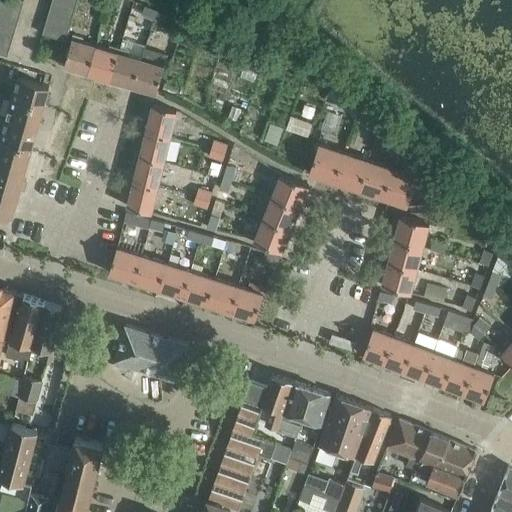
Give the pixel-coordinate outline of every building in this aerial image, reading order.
[(0,0),(0,3),(21,10),(24,0),(0,0)] [(55,0),(52,0),(50,10),(73,17),(76,6),(55,0)] [(0,3),(0,16),(18,21),(21,10),(0,3)] [(143,13),(156,18),(159,10),(146,5),(143,13)] [(50,10),(46,22),(69,28),(73,17),(50,10)] [(0,16),(0,28),(15,33),(18,21),(0,16)] [(46,22),(43,33),(66,40),(69,28),(46,22)] [(0,28),(0,40),(12,44),(15,33),(0,28)] [(65,65),(88,71),(96,43),(84,39),(84,36),(74,33),(65,65)] [(0,40),(0,52),(8,55),(12,44),(0,40)] [(88,71),(111,78),(120,46),(110,43),(109,47),(96,43),(88,71)] [(111,78),(134,85),(142,56),(129,53),(130,49),(120,46),(111,78)] [(142,56),(134,85),(157,92),(168,53),(145,47),(142,56)] [(19,77),(12,99),(44,108),(50,86),(19,77)] [(334,99),(355,115),(360,108),(340,92),(334,99)] [(12,99),(6,121),(37,130),(44,108),(12,99)] [(153,103),(147,129),(171,135),(178,109),(153,103)] [(233,106),(230,115),(239,118),(242,109),(233,106)] [(355,122),(363,129),(372,117),(361,109),(356,116),(355,122)] [(3,141),(2,144),(31,152),(37,130),(6,121),(0,140),(3,141)] [(147,129),(141,154),(165,160),(171,135),(147,129)] [(397,152),(398,149),(405,142),(396,134),(389,141),(387,149),(397,152)] [(215,138),(212,147),(226,151),(229,143),(215,138)] [(310,172),(334,180),(345,150),(320,142),(310,172)] [(405,142),(398,149),(408,158),(414,150),(405,142)] [(2,144),(0,149),(0,166),(25,174),(31,152),(2,144)] [(226,151),(212,147),(209,155),(223,159),(226,151)] [(334,180),(359,189),(369,158),(345,150),(334,180)] [(141,154),(134,180),(159,186),(165,160),(141,154)] [(359,189),(383,197),(394,167),(369,158),(359,189)] [(209,172),(218,175),(222,163),(213,160),(209,172)] [(228,162),(223,179),(231,182),(237,165),(228,162)] [(0,190),(18,196),(21,188),(25,189),(28,179),(23,178),(25,174),(0,166),(0,190)] [(394,167),(383,197),(408,205),(418,175),(394,167)] [(280,173),(271,195),(300,206),(309,184),(280,173)] [(223,179),(217,198),(226,201),(232,203),(235,195),(228,193),(231,182),(223,179)] [(159,186),(134,180),(128,205),(152,211),(159,186)] [(199,186),(197,195),(211,199),(213,190),(199,186)] [(0,190),(0,214),(12,218),(18,196),(0,190)] [(211,199),(197,195),(194,203),(208,207),(211,199)] [(271,195),(262,217),(292,228),(300,206),(271,195)] [(226,201),(217,198),(208,227),(217,229),(226,201)] [(150,226),(153,217),(127,210),(123,228),(132,231),(134,223),(150,228),(150,226)] [(401,215),(395,238),(426,246),(432,223),(401,215)] [(166,221),(153,217),(150,226),(163,230),(166,221)] [(292,228),(262,217),(254,239),(283,250),(292,228)] [(187,237),(200,241),(202,231),(190,228),(187,237)] [(200,241),(225,248),(228,239),(202,231),(200,241)] [(395,238),(389,261),(419,269),(426,246),(395,238)] [(431,248),(434,248),(443,252),(446,242),(434,238),(431,248)] [(228,239),(225,248),(223,254),(234,258),(236,253),(239,254),(239,252),(250,255),(253,246),(228,239)] [(110,272),(134,279),(143,253),(118,246),(110,272)] [(511,247),(503,258),(511,265),(511,247)] [(481,260),(489,264),(494,251),(485,248),(481,260)] [(281,255),(266,250),(262,262),(276,267),(281,255)] [(134,279),(159,287),(167,261),(143,253),(134,279)] [(159,287),(183,295),(191,269),(167,261),(159,287)] [(183,295),(207,303),(216,276),(202,272),(204,265),(194,261),(191,269),(183,295)] [(419,269),(389,261),(383,284),(413,292),(419,269)] [(207,303),(232,310),(240,284),(236,283),(239,275),(218,268),(216,276),(207,303)] [(493,269),(489,281),(498,285),(503,272),(493,269)] [(477,270),(472,283),(481,286),(486,274),(477,270)] [(240,284),(232,310),(256,318),(264,292),(266,286),(251,280),(249,287),(240,284)] [(425,293),(444,298),(448,286),(428,281),(425,293)] [(498,285),(489,281),(484,294),(493,297),(498,285)] [(0,349),(15,290),(0,285),(0,349)] [(379,298),(391,302),(394,293),(381,290),(379,298)] [(35,340),(46,300),(25,293),(19,312),(12,339),(11,339),(7,354),(24,358),(24,356),(30,358),(34,344),(35,340)] [(463,305),(472,309),(477,296),(467,293),(463,305)] [(427,311),(429,302),(409,296),(398,327),(405,329),(412,309),(409,308),(410,303),(415,305),(414,308),(427,311)] [(63,305),(46,300),(35,340),(34,344),(52,348),(63,305)] [(442,306),(429,302),(427,311),(439,315),(442,306)] [(456,318),(454,324),(465,327),(469,315),(450,310),(448,315),(456,318)] [(480,315),(474,322),(486,331),(492,324),(480,315)] [(486,331),(474,322),(471,331),(480,338),(486,331)] [(116,358),(179,378),(189,343),(127,323),(116,358)] [(364,354),(384,362),(395,334),(375,326),(364,354)] [(384,362),(404,369),(415,341),(395,334),(384,362)] [(404,369),(424,377),(435,349),(415,341),(404,369)] [(484,341),(480,353),(491,356),(495,345),(484,341)] [(511,341),(503,352),(503,376),(511,365),(511,341)] [(444,385),(464,392),(475,364),(463,360),(467,350),(459,347),(455,357),(444,385)] [(424,377),(444,385),(455,357),(435,349),(424,377)] [(475,364),(464,392),(485,400),(495,373),(503,376),(503,352),(496,360),(493,364),(496,367),(492,371),(475,364)] [(229,511),(232,506),(239,509),(259,452),(272,457),(277,442),(253,434),(259,416),(262,417),(275,373),(255,366),(244,398),(208,499),(203,511),(229,511)] [(0,379),(0,388),(22,395),(27,375),(26,375),(25,379),(2,373),(0,379)] [(275,373),(262,417),(267,418),(266,422),(278,426),(277,429),(297,436),(301,425),(282,419),(284,411),(285,411),(294,379),(275,373)] [(27,375),(22,395),(39,399),(44,380),(27,375)] [(332,392),(294,379),(285,411),(322,423),(332,392)] [(342,447),(357,452),(374,406),(337,394),(330,413),(321,440),(333,443),(332,447),(341,450),(342,447)] [(15,411),(26,414),(34,410),(35,402),(18,399),(15,411)] [(374,406),(357,452),(351,469),(359,472),(361,466),(365,454),(375,458),(392,413),(374,406)] [(411,455),(408,461),(412,463),(414,456),(423,459),(432,430),(400,417),(388,447),(411,455)] [(45,440),(57,443),(61,429),(49,426),(45,440)] [(36,435),(9,429),(0,471),(0,483),(22,489),(36,435)] [(450,437),(432,430),(423,459),(468,473),(477,449),(450,437)] [(86,511),(104,442),(77,435),(57,511),(86,511)] [(284,444),(293,447),(296,438),(287,435),(284,444)] [(291,455),(308,462),(314,446),(297,440),(291,455)] [(412,463),(408,461),(407,464),(431,472),(428,481),(441,487),(459,495),(468,473),(423,459),(414,456),(412,463)] [(508,468),(492,508),(505,511),(511,511),(511,465),(509,464),(508,468)] [(373,486),(390,491),(395,473),(378,468),(373,486)] [(48,490),(60,494),(65,475),(52,472),(48,490)] [(330,477),(324,491),(341,496),(346,483),(330,477)] [(353,511),(365,487),(347,480),(346,483),(341,496),(335,511),(353,511)] [(335,511),(341,496),(324,491),(306,484),(303,493),(297,507),(310,511),(335,511)] [(397,491),(390,507),(397,510),(404,494),(397,491)] [(45,511),(50,496),(36,492),(30,511),(45,511)] [(415,511),(452,511),(453,510),(422,497),(415,511)]
